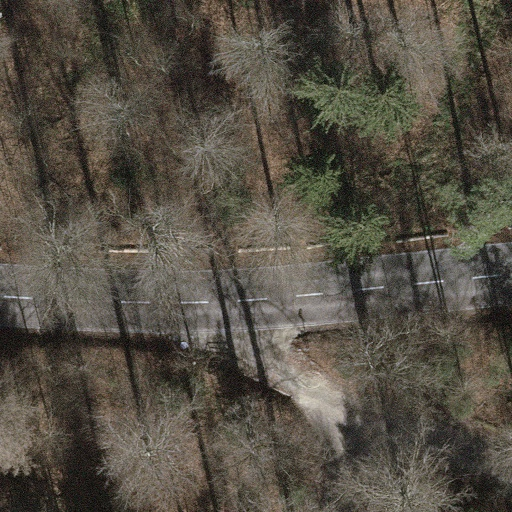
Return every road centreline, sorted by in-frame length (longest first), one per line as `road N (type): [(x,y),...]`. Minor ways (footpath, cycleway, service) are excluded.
road 1 (tertiary): [(511,275),(160,298),(0,295)]
road 2 (track): [(160,298),(358,407),(511,475)]
